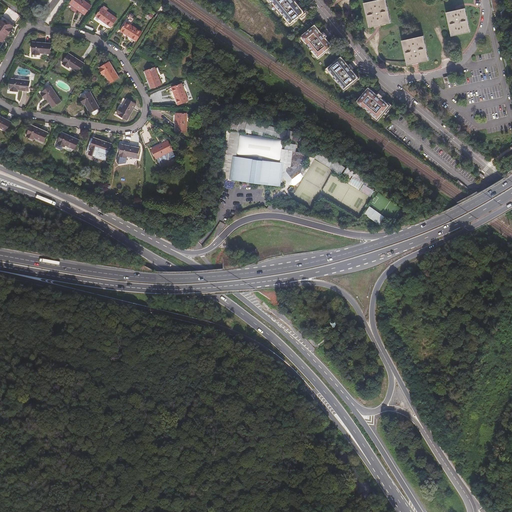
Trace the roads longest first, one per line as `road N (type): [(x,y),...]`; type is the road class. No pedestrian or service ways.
road 1 (trunk): [(0,268),(240,336),(292,373),(379,471)]
road 2 (primary): [(48,198),(271,337),(335,405),(379,471)]
road 3 (trunk): [(389,240),(310,263),(201,280),(0,255)]
road 4 (residential): [(0,74),(29,27),(77,32),(119,55),(146,100),(142,119),(123,130),(16,111)]
road 5 (trunk): [(427,434),(375,334),(378,284),(394,265),(511,204)]
road 6 (trunk): [(0,266),(149,289),(281,279)]
road 7 (tertiary): [(313,0),(363,61),(511,189)]
road 8 (trunk): [(281,279),(411,243),(511,193)]
road 9 (trunk): [(389,240),(259,216),(199,252)]
road 10 (trunk): [(281,279),(326,284),(351,300),(391,374),(382,408)]
road 11 (primary): [(349,402),(302,348),(211,275)]
road 12 (primary): [(162,247),(0,167)]
road 13 (trunk): [(511,180),(389,240)]
road 14 (primary): [(420,511),(349,402)]
